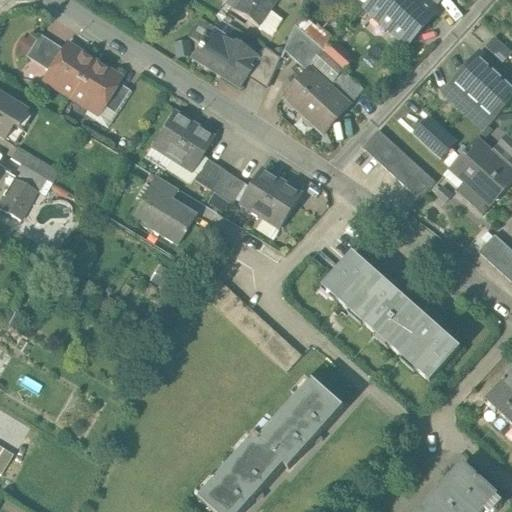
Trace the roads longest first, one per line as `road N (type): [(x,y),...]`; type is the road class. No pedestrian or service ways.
road 1 (track): [(356,194),(265,297),(422,429),(436,413),(511,478)]
road 2 (residential): [(52,0),(328,175)]
road 3 (residential): [(328,175),(488,0)]
road 4 (residential): [(328,175),(511,305)]
